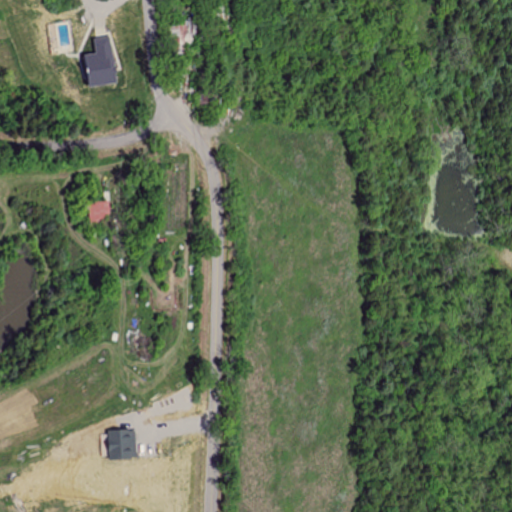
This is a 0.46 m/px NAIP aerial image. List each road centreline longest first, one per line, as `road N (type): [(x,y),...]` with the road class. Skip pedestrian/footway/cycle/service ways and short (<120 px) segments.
road 1 (residential): [(147,0),(163,108),(200,148),(213,187),(210,511)]
road 2 (residential): [(170,120),(112,142),(0,147)]
